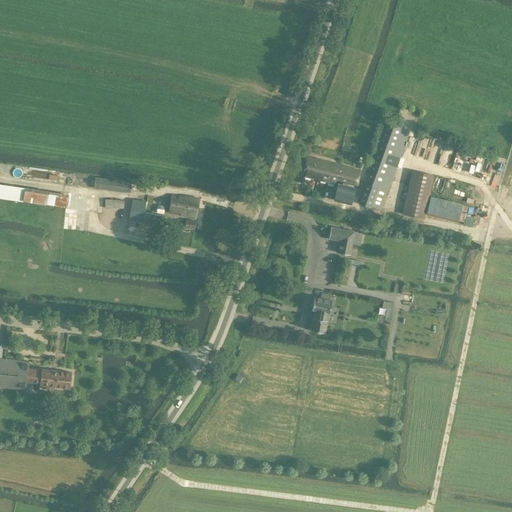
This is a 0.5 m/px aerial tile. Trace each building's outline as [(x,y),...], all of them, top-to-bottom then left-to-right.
[(386,123),(358,204),(380,209),(409,131),(386,123)] [(334,183),(335,179),(357,185),(361,170),(307,156),(302,175),(334,183)] [(415,169),(404,213),(428,219),(429,215),(477,226),(482,207),(432,195),(437,174),(415,169)] [(95,177),(94,187),(105,188),(129,192),(130,183),(107,179),(95,177)] [(354,188),(337,183),(333,200),(350,204),(354,188)] [(23,201),(47,204),(49,191),(0,184),(0,198),(22,202),(23,201)] [(185,201),(186,196),(184,196),(184,197),(171,195),(168,213),(186,216),(189,202),(185,201)] [(130,210),(129,220),(143,222),(162,226),(166,199),(154,197),(148,196),(147,202),(132,199),(130,210)] [(189,202),(186,216),(186,217),(196,219),(199,198),(186,196),(185,201),(189,202)] [(105,207),(114,207),(124,208),(124,200),(105,199),(105,207)] [(194,229),(196,221),(186,219),(184,227),(194,229)] [(358,233),(354,232),(354,231),(331,227),(328,239),(340,241),(338,253),(350,255),(352,243),(356,244),(358,233)] [(314,297),(311,309),(312,309),(315,310),(314,318),(313,318),(310,330),(324,333),(325,333),(324,332),(327,320),(326,320),(328,312),(328,313),(329,313),(331,300),(329,300),(330,295),(321,293),(320,298),(314,297)] [(395,318),(396,302),(384,301),(383,317),(395,318)] [(28,368),(29,362),(1,359),(0,359),(0,386),(26,389),(27,382),(39,384),(39,385),(41,385),(41,388),(49,389),(50,386),(69,388),(71,372),(41,369),(41,370),(28,368)]
